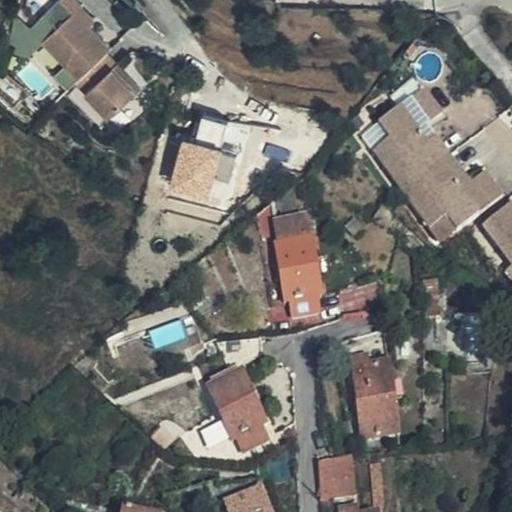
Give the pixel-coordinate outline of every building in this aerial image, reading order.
[(74,11),(89,26),(96,19),(82,3),(74,11)] [(109,47),(89,26),(74,11),(62,22),(49,8),(30,25),(77,79),(83,74),(93,85),(85,93),(109,119),(134,94),(110,69),(116,63),(106,52),(109,47)] [(140,88),(116,63),(110,69),(134,94),(140,88)] [(425,130),(430,126),(449,112),(429,87),(406,104),(425,130)] [(471,181),(430,126),(425,130),(406,104),(383,121),(395,137),(380,148),(436,223),(451,211),(462,227),(485,211),(466,184),(471,181)] [(174,185),(215,193),(219,173),(236,176),(242,149),(226,146),(232,116),(204,111),(200,134),(184,131),(174,185)] [(489,167),(471,181),(466,184),(485,211),(509,193),(489,167)] [(299,211),(288,192),(273,204),(281,216),(299,211)] [(262,212),(257,216),(262,247),(275,245),(285,302),(291,301),(294,317),(319,312),(317,297),(320,296),(310,238),(309,238),(304,219),(273,224),(270,206),(262,212)] [(511,208),(495,222),(511,243),(511,208)] [(439,317),(436,282),(422,283),(425,318),(439,317)] [(239,369),(262,358),(261,341),(216,347),(231,378),(206,392),(232,441),(237,439),(243,452),(267,439),(262,427),(266,425),(239,369)] [(398,434),(390,362),(369,365),(368,357),(351,359),(360,438),(398,434)] [(356,497),(353,458),(335,459),(317,460),(320,502),(356,497)] [(384,507),(379,464),(370,465),(374,508),(384,507)] [(227,511),(266,511),(260,493),(225,504),(227,511)] [(161,511),(162,510),(151,507),(149,511),(137,511),(139,505),(125,502),(122,511),(161,511)]
